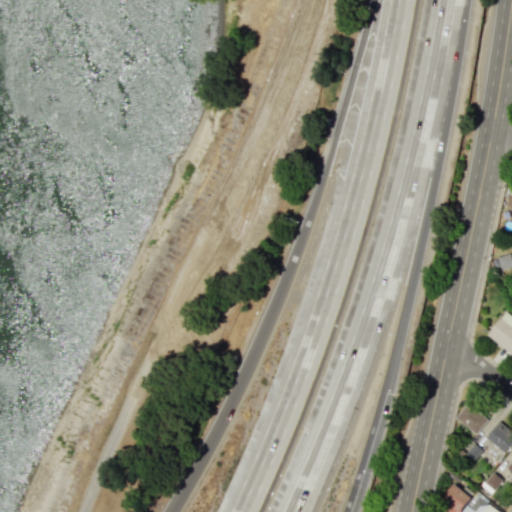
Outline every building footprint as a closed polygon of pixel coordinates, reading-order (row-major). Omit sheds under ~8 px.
[(497,257),(501,270),(511,265),(511,261),(509,253),(497,257)] [(511,353),(487,333),(506,310),(511,314),(511,353)] [(454,418),(475,434),(487,418),(466,402),(454,418)] [(511,438),(511,431),(498,421),(485,437),(502,451),(511,438)] [(481,449),(472,444),(465,455),(474,460),(481,449)] [(480,485),(490,493),(502,480),(492,472),(480,485)] [(438,511),(458,511),(470,497),(454,485),(435,510),(438,511)] [(498,511),(475,494),(460,511),(498,511)]
